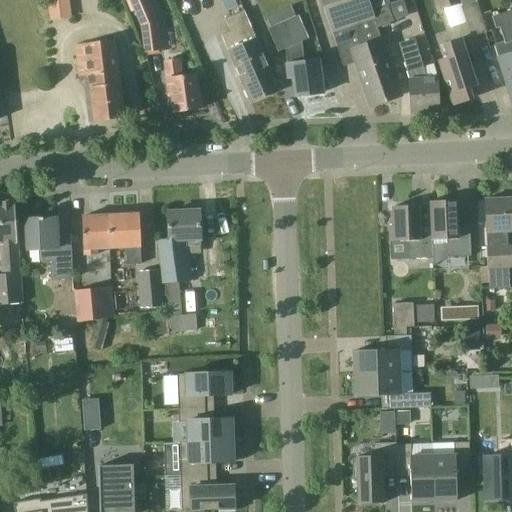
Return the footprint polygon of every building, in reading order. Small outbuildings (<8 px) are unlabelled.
[(71,17),(68,0),(47,0),(50,20),(71,17)] [(354,51),(366,87),(372,106),(401,96),(383,43),(378,27),(372,11),(368,0),(320,0),(340,55),(354,51)] [(402,0),(389,5),(395,21),(409,16),(403,0),(402,0)] [(459,3),(458,0),(436,0),(439,10),(459,3)] [(486,32),(476,2),(461,7),(471,37),(486,32)] [(389,5),(372,11),(378,27),(395,21),(389,5)] [(279,90),(245,10),(227,19),(232,31),(223,35),(229,50),(234,63),(252,102),(279,90)] [(310,39),(300,16),(269,29),(280,52),(286,49),(288,63),(290,79),(295,78),(297,97),(323,93),(319,59),(305,61),(303,42),(310,39)] [(511,26),(507,29),(510,41),(495,46),(511,97),(511,26)] [(160,51),(158,29),(142,31),(145,53),(160,51)] [(477,86),(462,40),(445,45),(450,59),(440,62),(454,105),(473,99),(470,88),(477,86)] [(126,118),(117,41),(77,45),(81,77),(89,76),(95,122),(126,118)] [(418,47),(402,52),(410,80),(412,113),(440,111),(438,79),(427,79),(418,47)] [(179,60),(166,61),(168,79),(167,79),(169,96),(172,96),(175,112),(202,109),(197,75),(181,77),(179,60)] [(489,267),(490,283),(490,290),(511,289),(510,267),(511,267),(511,245),(499,246),(498,232),(511,231),(511,198),(486,199),(489,267)] [(433,240),(434,240),(448,240),(449,258),(472,257),(471,223),(469,223),(470,227),(459,228),(458,201),(432,202),(433,233),(433,240)] [(0,203),(0,243),(1,243),(4,274),(0,274),(0,304),(22,303),(20,273),(18,242),(19,242),(16,202),(0,203)] [(433,240),(433,233),(421,233),(420,206),(394,207),(395,226),(391,226),(391,242),(408,241),(408,259),(434,258),(434,240),(433,240)] [(160,240),(161,283),(163,283),(179,282),(190,281),(187,246),(202,246),(201,240),(202,240),(201,211),(169,213),(170,233),(170,240),(160,240)] [(140,214),(109,215),(111,249),(127,248),(128,265),(142,264),(142,247),(140,214)] [(111,249),(109,215),(83,217),(85,249),(86,255),(98,255),(98,249),(111,249)] [(74,279),(72,235),(58,236),(58,218),(27,219),(29,250),(40,250),(41,263),(51,263),(52,280),(74,279)] [(481,283),(490,283),(489,267),(480,267),(481,283)] [(161,307),(160,270),(139,272),(139,308),(161,307)] [(163,283),(166,303),(181,302),(179,282),(163,283)] [(76,290),(79,322),(115,318),(112,287),(76,290)] [(486,301),(486,310),(495,309),(495,300),(486,301)] [(415,327),(414,303),(394,304),(396,336),(408,336),(407,327),(415,327)] [(463,306),(464,321),(479,320),(478,306),(463,306)] [(77,315),(66,316),(67,330),(76,329),(78,326),(77,315)] [(196,315),(182,316),(168,317),(169,333),(198,331),(196,315)] [(166,317),(151,319),(154,335),(168,333),(166,317)] [(102,351),(109,323),(100,321),(94,349),(102,351)] [(486,339),(501,338),(501,325),(486,325),(486,339)] [(479,332),(464,333),(465,348),(479,347),(479,332)] [(387,350),(380,350),(354,351),(354,354),(355,374),(401,373),(400,351),(412,351),(412,336),(396,336),(386,336),(387,350)] [(35,343),(35,351),(46,350),(45,342),(35,343)] [(179,409),(206,408),(205,396),(232,395),(231,391),(232,391),(231,370),(214,370),(214,372),(216,371),(216,373),(178,375),(179,409)] [(401,373),(355,374),(355,394),(356,394),(356,397),(388,396),(389,410),(433,408),(432,393),(401,394),(401,373)] [(470,389),(484,388),(484,376),(470,376),(470,389)] [(454,392),(454,405),(465,405),(465,392),(454,392)] [(99,399),(83,400),(85,430),(101,429),(99,399)] [(189,442),(233,441),(233,423),(232,419),(206,420),(206,408),(179,409),(180,422),(188,422),(189,442)] [(410,411),(397,412),(397,425),(410,425),(410,411)] [(380,412),(380,433),(394,433),(394,412),(380,412)] [(180,443),(181,476),(208,475),(208,463),(234,462),(234,458),(233,441),(189,442),(180,443)] [(385,503),(384,477),(384,471),(397,470),(396,443),(375,444),(373,456),(358,457),(358,459),(353,459),(354,479),(359,479),(360,504),(362,504),(362,505),(382,504),(382,503),(385,503)] [(411,470),(411,476),(412,502),(415,502),(415,503),(435,502),(433,456),(412,457),(411,445),(397,445),(397,443),(396,443),(397,470),(411,470)] [(458,501),(457,475),(457,468),(470,468),(470,443),(454,443),(455,455),(433,456),(435,502),(455,501),(458,501)] [(481,474),(485,474),(486,499),(511,498),(511,455),(485,456),(485,459),(481,459),(481,474)] [(133,465),(99,466),(100,511),(134,511),(134,499),(145,499),(145,485),(134,485),(133,465)] [(208,475),(181,476),(182,510),(220,509),(220,511),(219,511),(227,511),(236,511),(235,490),(235,486),(208,487),(208,475)] [(88,511),(87,494),(41,501),(41,498),(14,503),(15,511),(88,511)]
